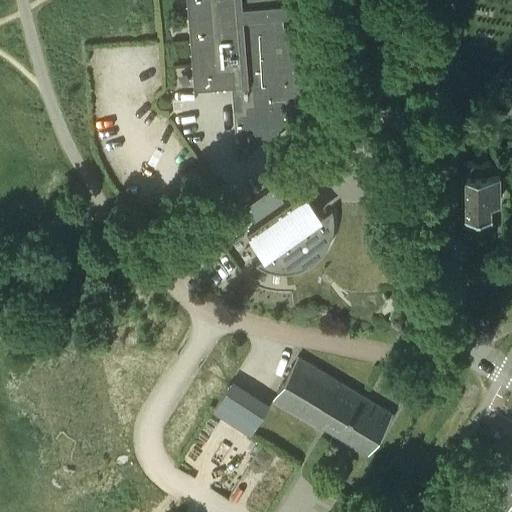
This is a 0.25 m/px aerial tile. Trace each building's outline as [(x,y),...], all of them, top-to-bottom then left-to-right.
[(193,0),(200,88),(248,84),(250,107),(234,108),(238,160),(300,116),(296,66),(284,67),(280,15),(286,14),(285,2),(279,2),(278,0),(193,0)] [(501,207),(501,173),(493,173),(493,170),(469,170),(469,180),(468,180),(468,217),(467,217),(467,220),(493,219),(493,207),(501,207)] [(247,229),(264,253),(271,248),(273,251),(256,263),(262,266),(267,269),(273,270),(279,271),(283,272),(287,272),(296,270),(300,269),(305,267),(309,265),(313,262),(318,259),(322,254),(326,250),(329,245),(331,240),(332,236),(334,227),(334,222),(333,213),(332,209),(316,220),(314,217),(320,213),(303,189),(285,202),(274,186),(246,206),(257,222),(247,229)] [(246,263),(261,249),(247,235),(232,249),(246,263)] [(393,413),(298,356),(273,397),(369,454),(393,413)] [(29,381),(21,383),(25,399),(32,398),(29,381)] [(267,408),(230,385),(229,385),(214,408),(252,433),(267,408)]
